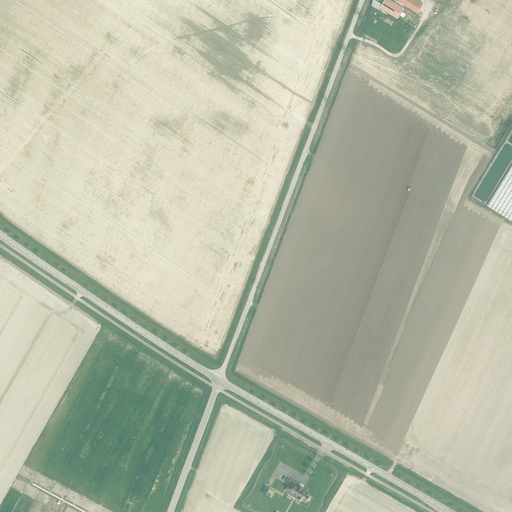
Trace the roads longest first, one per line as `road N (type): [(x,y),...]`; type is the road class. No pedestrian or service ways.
road 1 (unclassified): [(219,380),(362,0)]
road 2 (tertiary): [(449,511),(219,380)]
road 3 (tertiary): [(219,380),(0,232)]
road 4 (unclassified): [(171,511),(219,380)]
